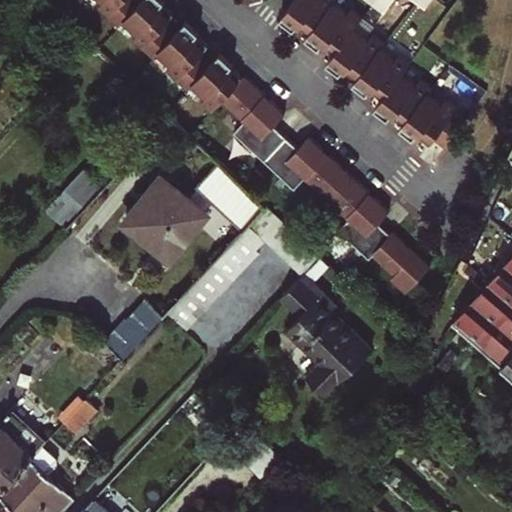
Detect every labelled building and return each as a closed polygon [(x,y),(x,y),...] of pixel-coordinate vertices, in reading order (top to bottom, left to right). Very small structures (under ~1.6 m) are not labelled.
[(101,0),(98,3),(119,23),(124,18),(139,0),(101,0)] [(174,12),(161,0),(139,0),(124,18),(137,30),(133,35),(154,55),(158,50),(175,30),(165,21),(174,12)] [(292,0),(283,12),(309,32),(333,1),(333,0),(292,0)] [(391,0),(373,0),(372,2),(383,11),(391,0)] [(347,12),(333,1),(309,32),(334,50),(354,26),(362,15),(351,7),(347,12)] [(184,21),(175,30),(158,50),(171,62),(167,67),(188,87),(192,82),(209,62),(199,53),(208,43),(184,21)] [(368,37),(354,26),(334,50),(330,56),(356,76),(380,46),(384,40),(372,32),(368,37)] [(395,57),(380,46),(356,76),(382,96),(402,71),(410,61),(399,52),(395,57)] [(218,53),(209,62),(192,82),(206,94),(201,99),(211,108),(216,104),(222,97),(243,75),(218,53)] [(416,82),(402,71),(382,96),(377,101),(404,122),(428,91),(432,85),(420,77),(416,82)] [(244,73),(243,75),(222,97),(244,118),(234,129),(264,158),(274,147),(286,134),(274,123),(285,111),(244,73)] [(442,102),(428,91),(404,122),(429,141),(434,135),(445,144),(465,118),(454,110),(457,105),(446,96),(442,102)] [(299,145),(286,134),(274,147),(264,158),(294,186),(305,175),(327,196),(349,171),(309,134),(299,145)] [(139,227),(173,255),(210,209),(217,199),(245,225),(266,202),(220,159),(199,182),(190,193),(180,184),(139,227)] [(51,202),(69,220),(88,199),(99,188),(108,178),(90,162),(81,171),(70,182),(51,202)] [(127,217),(139,227),(180,184),(163,171),(127,217)] [(389,208),(349,171),(327,196),(349,216),(338,227),(369,256),(373,252),(390,231),(378,220),(389,208)] [(266,202),(245,225),(169,306),(188,324),(198,314),(207,304),(216,294),(225,285),(233,276),(242,267),(251,257),(259,248),(256,245),(266,235),(283,217),(266,202)] [(321,253),(283,217),(266,235),(275,244),(284,253),(294,263),(303,271),(321,253)] [(393,229),(390,231),(373,252),(394,272),(391,276),(406,290),(430,264),(393,229)] [(511,371),(511,250),(453,317),(511,371)] [(345,377),(374,347),(333,309),(337,304),(312,280),(330,261),(321,253),(303,271),(283,293),(303,312),(290,326),(325,360),(309,377),(326,392),(342,375),(345,377)] [(104,336),(123,355),(164,311),(147,295),(127,316),(125,314),(104,336)] [(77,429),(99,406),(87,394),(65,417),(77,429)] [(36,448),(48,435),(15,404),(3,417),(36,448)] [(0,416),(0,487),(31,454),(36,448),(3,417),(1,415),(0,416)] [(0,491),(22,511),(55,511),(73,493),(31,454),(0,487),(0,491)] [(111,511),(93,496),(77,511),(111,511)]
